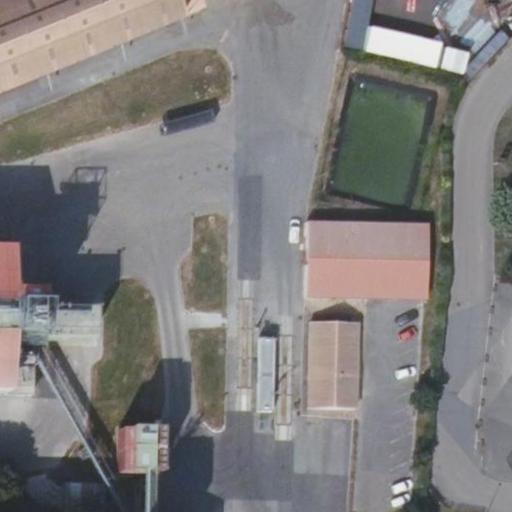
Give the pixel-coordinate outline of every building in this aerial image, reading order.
[(0,91),(185,16),(181,3),(188,0),(7,0),(0,3),(0,91)] [(426,222),(304,220),(303,299),(424,301),(426,222)] [(0,340),(17,340),(18,296),(0,296),(0,340)] [(352,325),(307,324),(305,411),(351,412),(352,325)] [(169,420),(126,418),(122,466),(168,467),(169,420)]
